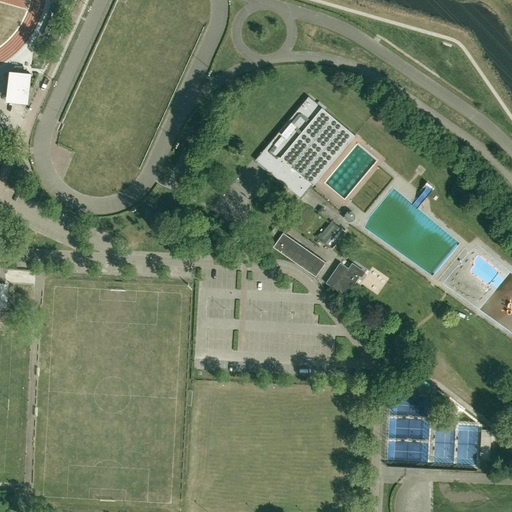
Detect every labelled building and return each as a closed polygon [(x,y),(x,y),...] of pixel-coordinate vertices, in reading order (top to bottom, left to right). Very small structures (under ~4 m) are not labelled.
[(57,42),(65,26),(54,21),(53,22),(49,20),(42,34),(47,36),(46,37),(57,42)] [(27,103),(30,73),(14,72),(11,101),(27,103)] [(309,96),(268,144),(255,160),(270,172),(285,185),(302,198),(355,135),(309,96)] [(355,214),(351,211),(348,211),(345,215),(345,219),(349,221),(353,221),(355,218),(355,214)] [(318,236),(328,244),(339,230),(330,222),(318,236)] [(281,228),(277,225),(270,233),(274,237),(281,228)] [(296,262),(316,276),(326,262),(283,232),(278,240),(274,246),(296,262)] [(326,283),(346,296),(360,276),(363,272),(354,265),(351,269),(340,262),(326,283)]
